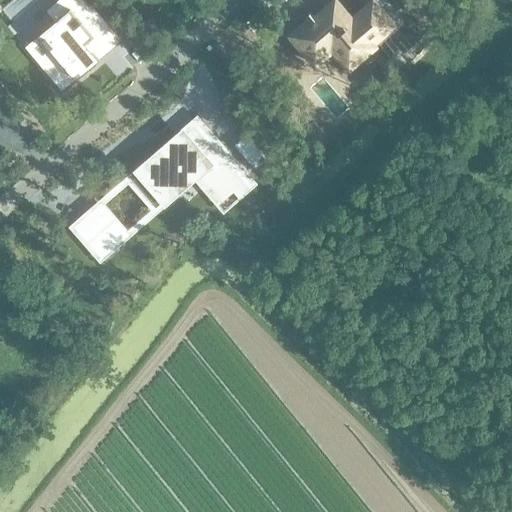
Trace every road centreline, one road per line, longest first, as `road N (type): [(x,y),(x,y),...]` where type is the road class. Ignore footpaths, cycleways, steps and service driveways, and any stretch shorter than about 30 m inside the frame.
road 1 (residential): [(241,0),(0,210)]
road 2 (track): [(440,511),(226,295)]
